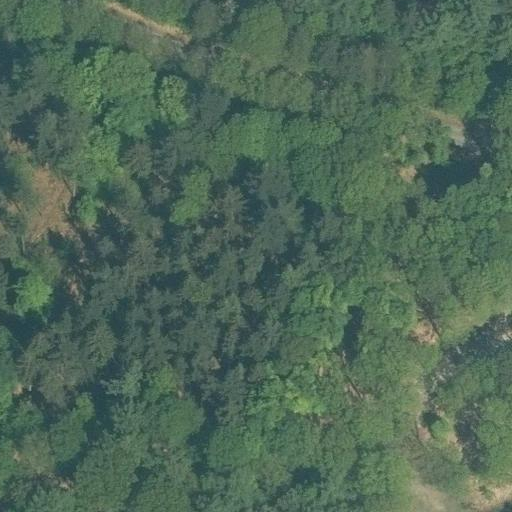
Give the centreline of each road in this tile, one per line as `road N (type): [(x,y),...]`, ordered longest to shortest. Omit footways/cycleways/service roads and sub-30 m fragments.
road 1 (unclassified): [(511,150),(289,91),(54,0)]
road 2 (track): [(511,313),(361,427),(274,511)]
